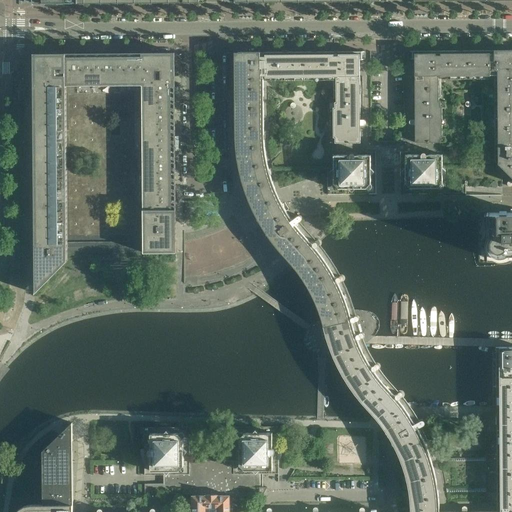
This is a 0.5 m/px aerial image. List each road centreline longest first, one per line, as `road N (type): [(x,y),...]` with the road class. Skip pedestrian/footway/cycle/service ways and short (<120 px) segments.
road 1 (residential): [(190,27),(190,181),(219,181),(220,27)]
road 2 (tertiary): [(0,28),(190,27)]
road 3 (tertiary): [(220,27),(387,26)]
road 4 (tertiary): [(387,26),(511,25)]
